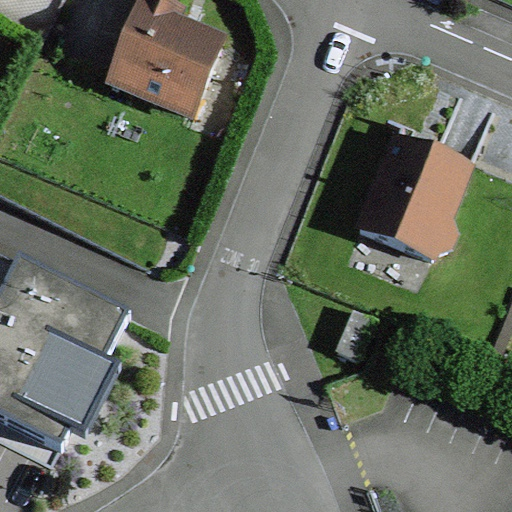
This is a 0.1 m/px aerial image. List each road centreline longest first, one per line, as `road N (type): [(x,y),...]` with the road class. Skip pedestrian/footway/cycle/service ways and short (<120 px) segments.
road 1 (residential): [(283,511),(235,362),(235,290),(348,0)]
road 2 (residential): [(351,0),(511,69)]
